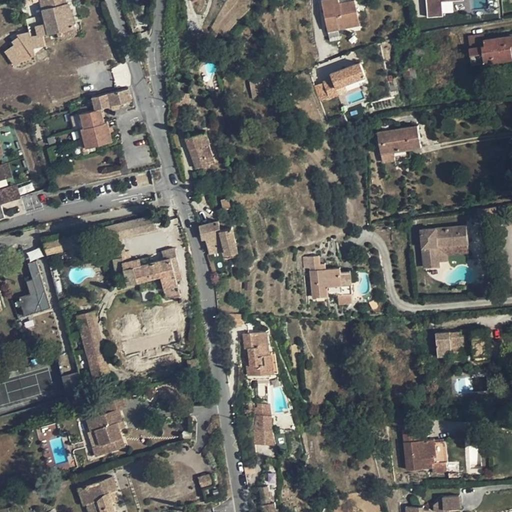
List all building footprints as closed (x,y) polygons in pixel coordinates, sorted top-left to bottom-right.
[(65,0),(25,0),(27,3),(40,0),(42,9),(48,32),(57,30),(74,26),(75,26),(69,2),(66,3),(65,0)] [(338,0),(324,0),(321,1),(328,31),(338,29),(350,27),(349,23),(359,21),(354,0),(339,3),(338,0)] [(428,0),(430,16),(445,15),(443,0),(428,0)] [(36,34),(4,42),(9,65),(35,59),(33,49),(47,46),(42,24),(34,26),(36,34)] [(338,29),(328,31),(330,41),(341,39),(338,29)] [(470,48),(486,45),(485,40),(484,37),(484,34),(468,36),(470,48)] [(511,35),(485,40),(486,45),(470,48),(473,64),(486,62),(493,61),(493,63),(506,61),(506,59),(511,58),(511,46),(511,45),(511,44),(511,35)] [(430,47),(415,49),(416,58),(431,57),(430,47)] [(214,57),(197,61),(199,67),(215,63),(214,57)] [(359,62),(329,74),(330,79),(321,82),(328,99),(338,94),(335,87),(365,75),(359,62)] [(261,91),(259,75),(249,77),(252,93),(261,91)] [(82,112),(81,113),(82,119),(84,127),(81,128),(84,137),(86,147),(113,140),(110,132),(109,126),(107,121),(104,122),(100,107),(112,104),(118,103),(132,100),(129,87),(107,92),(92,96),(95,109),(89,110),(88,106),(81,107),(82,112)] [(418,125),(378,132),(382,153),(384,162),(395,160),(395,159),(394,151),(410,148),(422,146),(418,125)] [(206,130),(186,137),(188,144),(191,143),(193,147),(190,148),(197,167),(202,165),(207,163),(215,161),(209,142),(210,142),(206,130)] [(410,148),(394,151),(395,159),(411,157),(410,148)] [(17,197),(13,183),(0,186),(0,176),(8,174),(4,161),(2,162),(0,162),(0,218),(7,217),(3,205),(0,205),(0,201),(2,201),(17,197)] [(207,163),(202,165),(205,175),(211,173),(207,163)] [(204,202),(206,204),(203,192),(197,194),(198,198),(204,202)] [(229,197),(221,198),(224,209),(231,207),(229,197)] [(492,222),(490,207),(478,209),(481,224),(492,222)] [(152,215),(105,226),(108,239),(114,238),(121,236),(155,228),(152,215)] [(219,219),(199,225),(202,238),(205,237),(208,246),(224,242),(225,248),(226,252),(238,249),(232,225),(225,227),(223,218),(219,219)] [(467,225),(422,229),(425,267),(440,266),(439,262),(437,246),(468,243),(467,225)] [(89,230),(75,234),(77,246),(92,243),(89,230)] [(45,241),(44,242),(46,253),(65,249),(65,248),(77,246),(77,247),(77,246),(75,234),(61,237),(48,241),(45,241)] [(121,236),(114,238),(118,253),(125,251),(121,236)] [(224,242),(208,246),(210,252),(225,248),(224,242)] [(468,243),(437,246),(447,254),(469,252),(468,243)] [(447,254),(437,246),(439,262),(448,260),(447,254)] [(30,262),(43,255),(39,247),(26,254),(30,262)] [(118,253),(115,253),(116,258),(113,259),(118,286),(161,275),(166,298),(180,294),(178,285),(177,280),(174,271),(180,270),(175,247),(162,251),(164,258),(141,264),(132,266),(131,259),(129,250),(125,251),(118,253)] [(319,255),(309,256),(311,268),(311,270),(314,297),(329,296),(329,295),(338,295),(339,304),(352,302),(351,293),(353,293),(352,284),(342,285),(341,267),(326,269),(321,269),(320,264),(319,255)] [(140,257),(131,259),(132,266),(141,264),(140,257)] [(37,260),(28,263),(33,278),(26,280),(30,293),(19,297),(23,309),(30,307),(32,313),(51,307),(47,294),(45,295),(45,292),(46,291),(37,260)] [(180,270),(174,271),(177,280),(182,279),(180,270)] [(351,270),(341,271),(342,285),(352,284),(351,270)] [(373,307),(378,305),(375,298),(370,301),(373,307)] [(30,307),(23,309),(25,315),(32,313),(30,307)] [(94,310),(77,315),(94,375),(110,371),(107,359),(104,360),(93,319),(96,318),(94,310)] [(244,313),(229,313),(228,325),(243,324),(244,313)] [(107,359),(96,318),(93,319),(104,360),(107,359)] [(243,324),(241,333),(244,332),(253,331),(252,322),(243,324)] [(450,331),(436,333),(438,357),(452,356),(452,347),(465,346),(474,345),(475,355),(475,361),(491,360),(491,359),(504,357),(502,341),(490,342),(488,329),(473,330),(469,331),(469,334),(462,335),(461,331),(450,332),(450,331)] [(253,331),(244,332),(245,347),(249,347),(250,356),(246,356),(248,374),(262,373),(274,371),(271,352),(269,352),(267,330),(253,331)] [(465,346),(452,347),(452,356),(452,360),(466,358),(465,346)] [(197,358),(187,360),(189,367),(198,365),(197,358)] [(81,380),(75,382),(76,388),(83,386),(81,380)] [(73,395),(72,396),(72,397),(72,398),(73,400),(73,401),(74,402),(76,403),(78,403),(79,402),(80,402),(81,401),(82,400),(83,398),(83,397),(82,396),(81,394),(81,393),(80,393),(78,393),(76,393),(74,393),(73,395)] [(123,396),(105,402),(107,409),(108,411),(107,412),(87,418),(91,430),(95,429),(100,444),(103,443),(106,452),(125,445),(122,437),(120,430),(117,422),(123,420),(119,408),(126,406),(123,396)] [(94,403),(87,406),(89,411),(96,409),(94,403)] [(269,415),(258,415),(258,426),(258,431),(269,431),(269,415)] [(123,420),(117,422),(120,430),(126,428),(123,420)] [(414,427),(404,428),(405,441),(408,469),(433,467),(433,473),(447,471),(446,462),(448,462),(448,461),(446,441),(446,440),(435,441),(435,438),(421,440),(415,440),(414,435),(414,427)] [(95,429),(91,430),(96,445),(100,444),(95,429)] [(190,430),(189,429),(187,429),(186,429),(184,430),(183,431),(183,433),(183,434),(183,436),(185,437),(186,438),(188,438),(190,437),(191,436),(192,435),(192,433),(191,431),(190,430)] [(106,452),(103,443),(100,444),(96,445),(99,454),(106,452)] [(214,484),(211,472),(198,475),(200,487),(214,484)] [(102,480),(78,487),(83,504),(86,503),(93,501),(96,511),(115,511),(112,501),(109,492),(113,491),(117,490),(113,476),(107,478),(108,480),(103,482),(102,480)] [(305,489),(303,479),(296,481),(299,491),(305,489)] [(269,497),(270,497),(269,485),(260,485),(263,504),(263,502),(263,501),(264,500),(264,499),(265,498),(267,497),(268,497),(269,497)] [(460,495),(443,496),(444,510),(448,509),(461,508),(460,495)] [(443,496),(434,504),(434,510),(437,511),(442,511),(444,510),(443,496)] [(277,511),(276,501),(275,500),(275,499),(274,499),(274,498),(273,498),(272,497),(270,497),(269,497),(268,497),(267,497),(265,498),(264,499),(264,500),(263,501),(263,502),(263,504),(264,511),(277,511)] [(96,511),(93,501),(86,503),(89,511),(96,511)]
